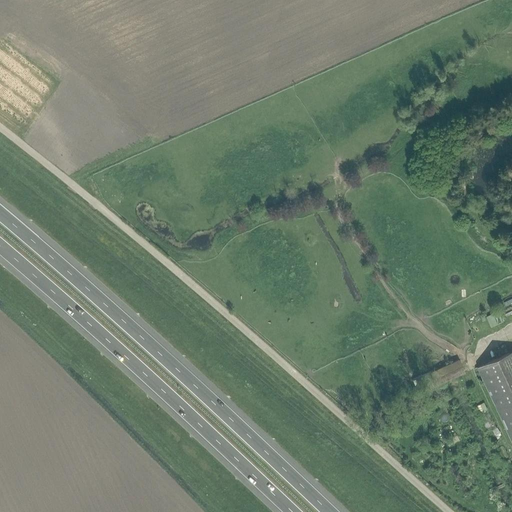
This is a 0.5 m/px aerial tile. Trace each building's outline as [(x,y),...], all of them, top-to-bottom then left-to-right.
[(498,312),(486,317),(491,328),(503,323),(498,312)] [(511,352),(478,368),(511,441),(511,352)] [(459,360),(412,381),(418,394),(465,373),(459,360)] [(485,403),(476,408),(488,431),(490,429),(496,440),(502,437),(485,403)] [(456,436),(446,441),(448,446),(459,441),(456,436)]
